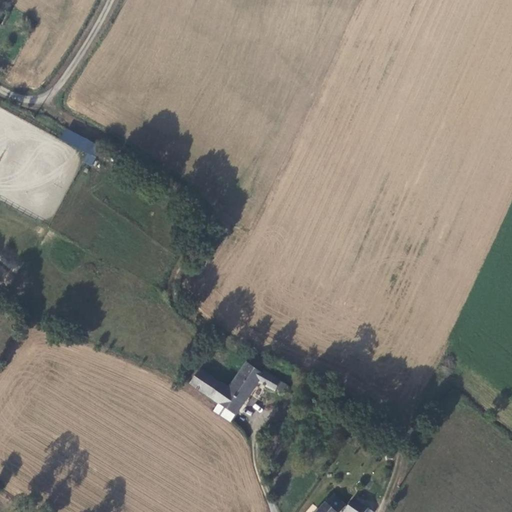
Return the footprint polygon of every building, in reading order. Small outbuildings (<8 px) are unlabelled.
[(65,129),(60,141),(86,153),(82,162),(92,166),(101,145),(65,129)] [(198,370),(189,385),(215,402),(236,416),(258,384),(274,393),(276,390),(282,393),(286,385),(262,370),(262,373),(246,363),(228,390),(198,370)] [(303,410),(304,411),(316,418),(320,411),(310,405),(307,403),(303,410)] [(340,511),(346,506),(334,494),(317,511),(340,511)] [(344,511),(373,511),(353,499),(344,511)]
